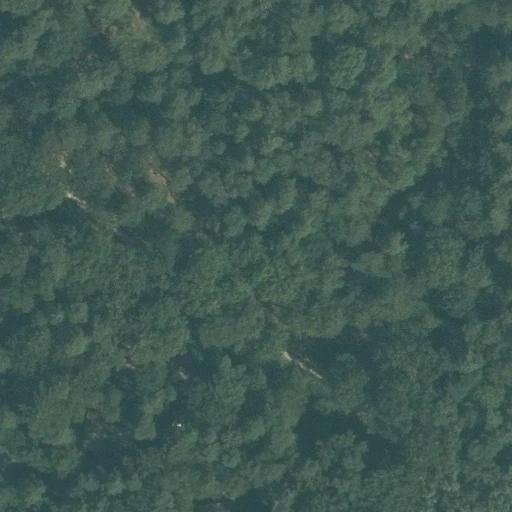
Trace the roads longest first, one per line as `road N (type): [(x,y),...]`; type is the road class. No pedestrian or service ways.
road 1 (track): [(0,135),(484,511)]
road 2 (unknown): [(147,0),(304,304),(411,369),(511,466)]
